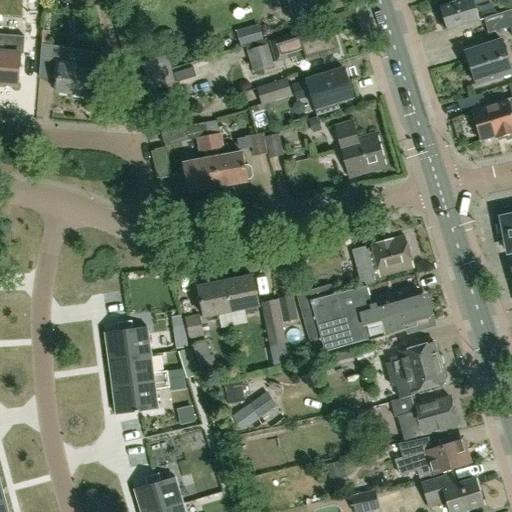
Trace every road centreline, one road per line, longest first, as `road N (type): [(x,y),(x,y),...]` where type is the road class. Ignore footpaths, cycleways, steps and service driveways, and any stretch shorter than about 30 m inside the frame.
road 1 (residential): [(70,511),(51,444),(40,316),(61,204)]
road 2 (residential): [(438,190),(186,240),(135,230)]
road 3 (secondary): [(511,424),(438,190)]
road 4 (residential): [(135,230),(149,175),(130,150),(0,136)]
road 5 (secondary): [(438,190),(378,0)]
road 6 (track): [(130,150),(126,95),(98,0)]
